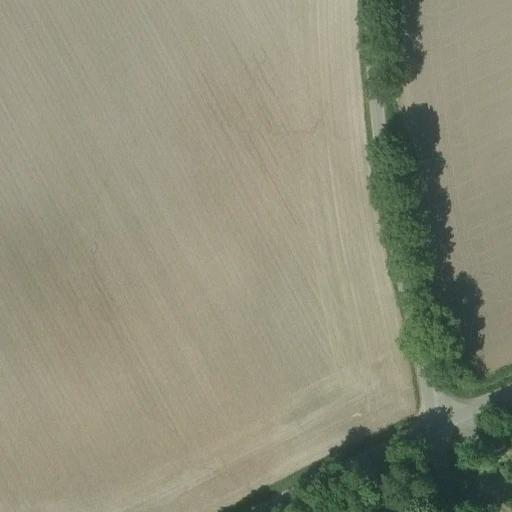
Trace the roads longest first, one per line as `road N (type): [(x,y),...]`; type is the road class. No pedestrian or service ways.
road 1 (unclassified): [(432,429),(386,157),(372,0)]
road 2 (unclassified): [(432,429),(262,511)]
